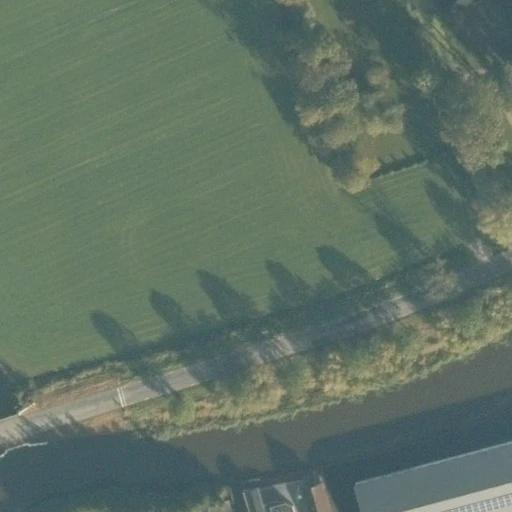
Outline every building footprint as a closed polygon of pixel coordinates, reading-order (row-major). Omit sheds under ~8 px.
[(511,0),(441,0),(444,9),(475,0),(507,0),(511,16),(511,0)] [(508,511),(511,511),(511,440),(356,482),(364,511),(508,511)] [(331,511),(322,479),(303,485),(310,511),(331,511)] [(244,489),(250,511),(266,511),(258,485),(244,489)] [(221,511),(225,511),(223,499),(208,501),(207,499),(188,502),(190,511),(221,511)] [(295,511),(293,504),(286,500),(278,503),(277,500),(266,503),(268,511),(295,511)]
